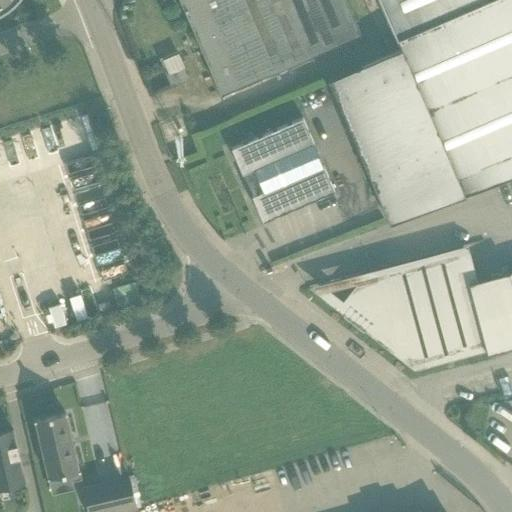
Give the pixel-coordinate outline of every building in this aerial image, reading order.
[(0,0),(0,16),(8,12),(17,4),(19,0),(0,0)] [(345,0),(179,0),(220,94),(360,34),(345,0)] [(511,96),(470,0),(379,0),(401,50),(327,82),(388,224),(511,177),(511,96)] [(511,0),(470,0),(511,96),(511,0)] [(176,52),(161,58),(170,81),(185,74),(176,52)] [(334,191),(302,117),(231,148),(242,174),(252,169),(262,191),(251,196),(262,222),(334,191)] [(511,271),(469,283),(462,255),(371,279),(348,308),(415,361),(484,343),(487,355),(511,348),(511,271)] [(54,327),(65,324),(60,305),(48,308),(54,327)] [(48,478),(78,472),(77,469),(65,413),(35,420),(48,478)] [(0,490),(26,484),(12,430),(0,433),(0,434),(0,435),(0,434),(0,490)] [(128,477),(82,488),(87,511),(118,511),(136,508),(128,477)]
